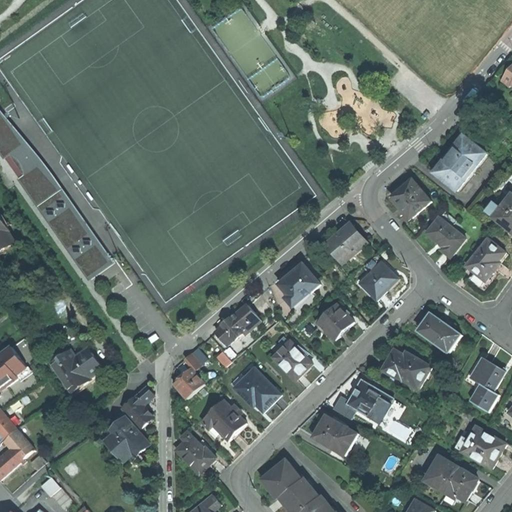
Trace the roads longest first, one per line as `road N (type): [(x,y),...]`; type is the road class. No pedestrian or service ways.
road 1 (residential): [(432,281),(241,470),(241,485),(260,511)]
road 2 (residential): [(166,367),(369,195)]
road 3 (residential): [(369,195),(435,133),(511,39)]
road 4 (track): [(449,116),(324,0)]
road 5 (residential): [(165,511),(166,367)]
